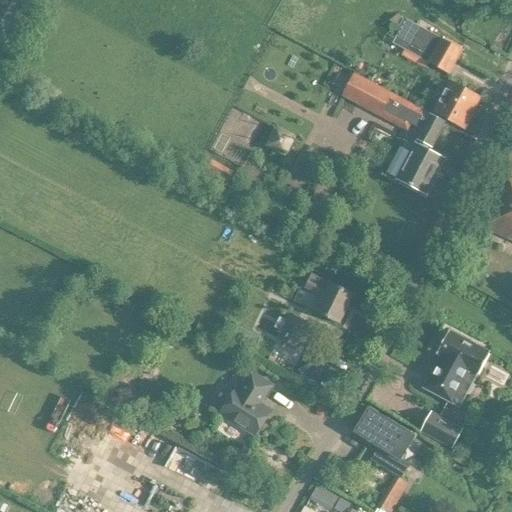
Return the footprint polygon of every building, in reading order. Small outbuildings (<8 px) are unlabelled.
[(393,44),(448,73),(460,51),(405,21),(393,44)] [(444,122),(353,75),(342,97),(407,131),(410,125),(421,131),(416,140),(420,142),(418,146),(415,144),(396,180),(425,195),(443,159),(426,150),(428,146),(430,148),(444,122)] [(479,98),(450,82),(433,112),(463,128),(479,98)] [(265,143),(282,158),(297,141),(279,126),(265,143)] [(511,176),(508,174),(483,226),(511,240),(511,176)] [(278,203),(272,199),(267,206),(274,210),(278,203)] [(321,297),(313,312),(338,324),(353,294),(328,282),(328,283),(310,275),(304,289),(321,297)] [(279,317),(274,328),(280,331),(276,339),(295,348),(297,349),(309,324),(288,313),(285,320),(279,317)] [(255,347),(259,337),(238,326),(233,337),(255,347)] [(436,354),(440,356),(423,388),(458,407),(475,375),(477,376),(489,353),(448,331),(436,354)] [(235,389),(219,414),(254,436),(270,411),(261,405),(272,386),(249,372),(238,390),(235,389)] [(404,430),(368,408),(353,432),(378,447),(370,460),(401,479),(409,462),(399,456),(413,434),(405,428),(404,430)] [(430,412),(420,432),(452,449),(462,429),(430,412)] [(375,511),(389,511),(407,484),(395,476),(374,511),(375,511)] [(343,511),(348,511),(353,499),(316,488),(311,502),(343,511)]
